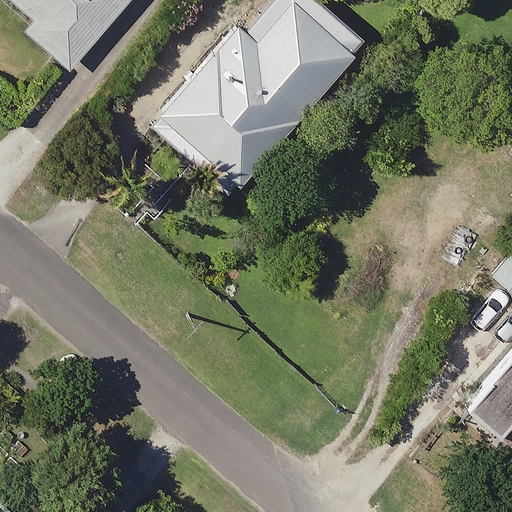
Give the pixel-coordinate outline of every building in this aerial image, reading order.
[(17,0),(41,21),(32,31),(76,70),(138,0),(17,0)] [(241,19),(163,111),(249,184),(372,41),(323,0),(276,0),(252,28),(241,19)] [(477,233),(396,164),(309,267),(356,307),(368,294),(401,322),(477,233)] [(511,255),(495,274),(511,289),(511,255)] [(511,346),(465,402),(508,438),(511,433),(511,346)]
